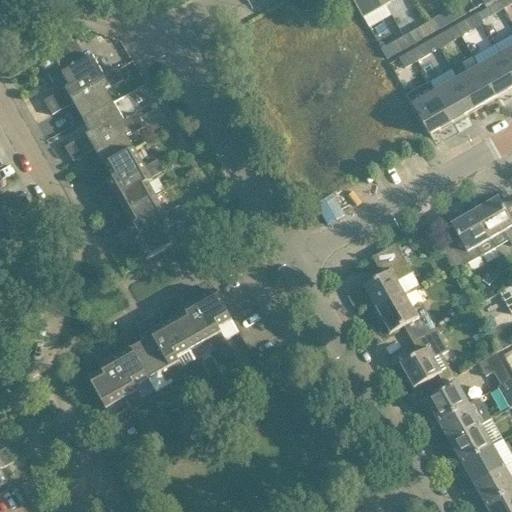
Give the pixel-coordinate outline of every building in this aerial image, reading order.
[(382,0),(353,0),(364,19),(386,6),(382,0)] [(499,0),(498,0),(486,7),(492,17),(504,9),(499,0)] [(511,0),(499,0),(504,9),(511,5),(511,0)] [(461,5),(448,13),(454,22),(467,15),(461,5)] [(441,30),(454,22),(448,13),(435,20),(441,30)] [(457,27),(462,37),(475,30),(470,20),(457,27)] [(341,21),(263,60),(291,115),(296,113),(313,148),(288,160),(308,202),(351,181),(346,170),(354,166),(338,135),(388,110),(375,84),(367,88),(347,50),(354,47),(341,21)] [(462,37),(457,27),(444,35),(449,44),(462,37)] [(404,38),(410,47),(423,40),(417,30),(404,38)] [(410,47),(404,38),(391,45),(397,55),(410,47)] [(56,95),(45,102),(53,116),(74,104),(71,99),(107,79),(108,82),(114,78),(110,71),(103,75),(93,57),(85,61),(72,40),(51,52),(51,53),(58,65),(47,71),(56,88),(53,90),(56,95)] [(426,45),(413,52),(419,62),(431,55),(426,45)] [(511,73),(511,50),(502,56),(511,73)] [(419,62),(413,52),(400,60),(405,69),(419,62)] [(51,53),(41,59),(47,71),(58,65),(51,53)] [(511,73),(502,56),(480,68),(497,99),(511,90),(511,73)] [(84,121),(114,104),(107,91),(124,81),(116,68),(110,71),(114,78),(108,82),(107,79),(71,99),(74,104),(84,121)] [(480,68),(458,81),(475,111),(497,99),(480,68)] [(475,111),(458,81),(436,93),(453,124),(475,111)] [(414,106),(421,119),(431,136),(453,124),(436,93),(414,106)] [(84,121),(91,134),(66,148),(74,162),(95,150),(92,145),(127,125),(129,128),(135,125),(131,118),(124,122),(114,104),(84,121)] [(105,168),(135,150),(128,138),(145,128),(137,114),(131,118),(135,125),(129,128),(127,125),(92,145),(95,150),(105,168)] [(150,175),(162,168),(158,161),(145,168),(135,150),(105,168),(112,180),(97,189),(101,197),(113,190),(114,192),(149,172),(150,175)] [(101,197),(105,203),(116,197),(126,214),(156,197),(149,184),(166,174),(162,168),(150,175),(149,172),(114,192),(113,190),(101,197)] [(0,221),(7,217),(10,221),(31,209),(23,195),(0,207),(0,221)] [(171,222),(184,214),(181,209),(167,217),(156,197),(126,214),(133,227),(118,235),(122,243),(133,236),(135,238),(169,219),(171,222)] [(499,198),(475,212),(491,240),(504,233),(509,242),(511,247),(511,220),(511,221),(501,203),(499,198)] [(457,272),(483,257),(496,249),(491,240),(475,212),(452,225),(461,241),(456,244),(455,241),(443,248),(449,257),(457,272)] [(196,238),(186,221),(187,220),(184,214),(171,222),(169,219),(135,238),(133,236),(122,243),(126,250),(137,244),(147,261),(177,244),(179,248),(176,249),(176,250),(200,237),(199,236),(196,238)] [(0,249),(20,239),(10,221),(7,217),(0,221),(0,249)] [(373,259),(377,266),(377,267),(381,265),(387,275),(364,288),(378,312),(405,296),(420,287),(396,245),(373,259)] [(511,287),(499,294),(511,315),(511,314),(511,287)] [(192,290),(185,294),(192,306),(194,305),(214,340),(216,339),(222,350),(229,346),(226,342),(240,334),(233,322),(215,291),(198,301),(192,290)] [(194,305),(192,306),(185,294),(177,298),(186,313),(173,321),(196,362),(197,361),(192,352),(209,343),(215,354),(222,350),(216,339),(214,340),(194,305)] [(405,296),(378,312),(391,335),(407,326),(410,331),(407,332),(413,343),(436,330),(421,304),(412,309),(405,296)] [(492,318),(485,322),(502,351),(511,347),(501,329),(499,330),(492,318)] [(150,320),(143,323),(150,336),(153,334),(172,369),(174,367),(181,380),(188,376),(184,369),(196,362),(173,321),(156,330),(150,320)] [(144,343),(131,350),(149,382),(150,381),(167,372),(172,381),(176,379),(177,382),(181,380),(174,367),(172,369),(153,334),(150,336),(143,323),(136,328),(144,343)] [(436,330),(413,343),(414,344),(417,342),(423,353),(401,366),(414,390),(439,376),(444,385),(455,378),(442,355),(449,351),(436,330)] [(108,349),(101,353),(108,365),(110,363),(129,399),(132,397),(139,409),(145,405),(136,389),(149,382),(131,350),(114,360),(108,349)] [(130,409),(132,412),(139,409),(132,397),(129,399),(110,363),(108,365),(101,353),(94,357),(103,372),(89,380),(112,419),(130,409)] [(501,386),(505,384),(511,380),(497,355),(479,365),(486,378),(494,373),(501,386)] [(227,374),(208,385),(214,396),(216,400),(235,389),(227,374)] [(498,388),(510,409),(511,407),(511,381),(511,380),(505,384),(501,386),(498,388)] [(427,403),(427,402),(438,422),(469,405),(458,384),(443,392),(426,402),(427,403)] [(438,422),(450,443),(481,425),(469,405),(438,422)] [(181,412),(170,418),(174,425),(186,419),(181,412)] [(450,443),(462,464),(493,447),(481,425),(450,443)] [(474,485),(505,468),(493,447),(462,464),(474,485)] [(0,461),(9,456),(5,449),(0,451),(0,461)] [(0,488),(6,485),(0,474),(0,470),(13,463),(9,456),(0,461),(0,488)] [(474,485),(486,506),(511,491),(511,479),(505,468),(474,485)] [(511,511),(511,491),(486,506),(489,511),(511,511)]
